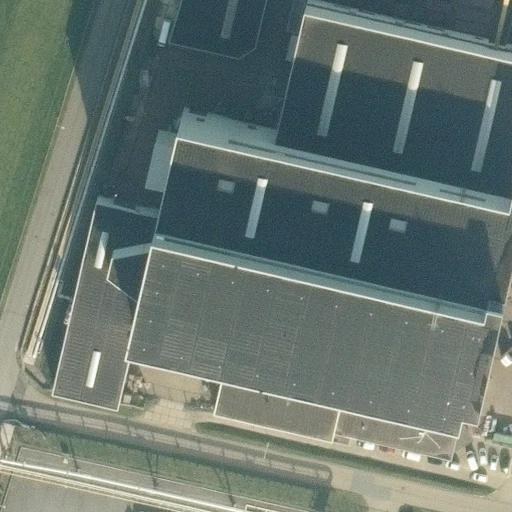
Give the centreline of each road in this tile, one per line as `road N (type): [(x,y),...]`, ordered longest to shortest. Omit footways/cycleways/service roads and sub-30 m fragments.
road 1 (unclassified): [(485,511),(0,402)]
road 2 (unclassified): [(0,363),(115,0)]
